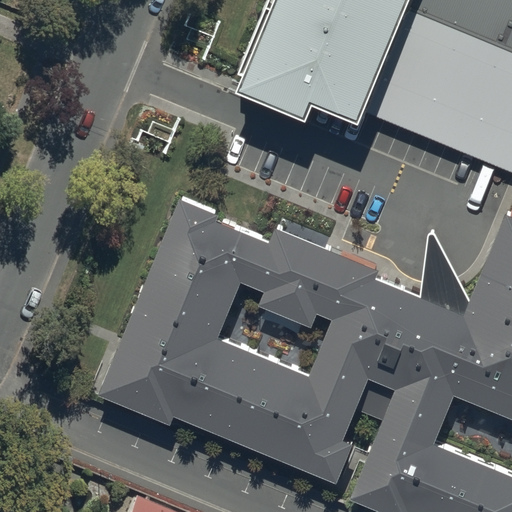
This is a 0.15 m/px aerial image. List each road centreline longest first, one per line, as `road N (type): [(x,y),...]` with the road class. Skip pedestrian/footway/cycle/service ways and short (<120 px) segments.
road 1 (residential): [(0,315),(130,0)]
road 2 (unknown): [(479,208),(479,255),(453,269),(421,264),(409,243),(428,187)]
